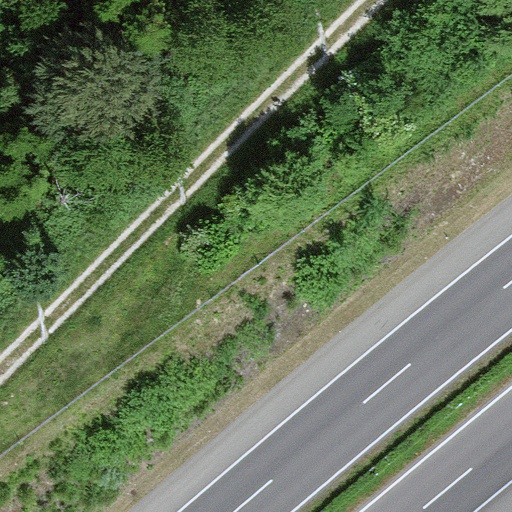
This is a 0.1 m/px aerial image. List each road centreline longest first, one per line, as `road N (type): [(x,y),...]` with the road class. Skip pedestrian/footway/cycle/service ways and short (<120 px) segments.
road 1 (track): [(0,370),(375,0)]
road 2 (motorway): [(511,281),(234,511)]
road 3 (motorway): [(419,511),(511,435)]
